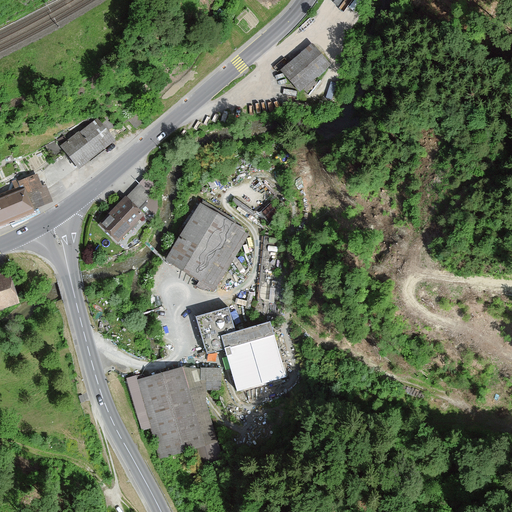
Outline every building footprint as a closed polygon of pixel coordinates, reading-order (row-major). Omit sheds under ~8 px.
[(305,93),(333,63),(309,40),(281,70),(305,93)] [(65,145),(82,166),(117,137),(100,116),(65,145)] [(158,189),(147,178),(101,225),(119,242),(147,213),(142,208),(153,197),(152,196),(158,189)] [(0,222),(36,207),(27,185),(0,195),(0,222)] [(248,229),(202,202),(168,258),(214,285),(248,229)] [(0,309),(21,303),(11,272),(0,275),(0,309)] [(237,329),(230,305),(196,316),(209,354),(275,333),(270,318),(237,329)] [(115,330),(124,362),(142,364),(170,356),(161,324),(141,330),(139,323),(115,330)] [(137,377),(127,380),(144,431),(150,429),(160,460),(209,444),(184,366),(138,381),(137,377)]
